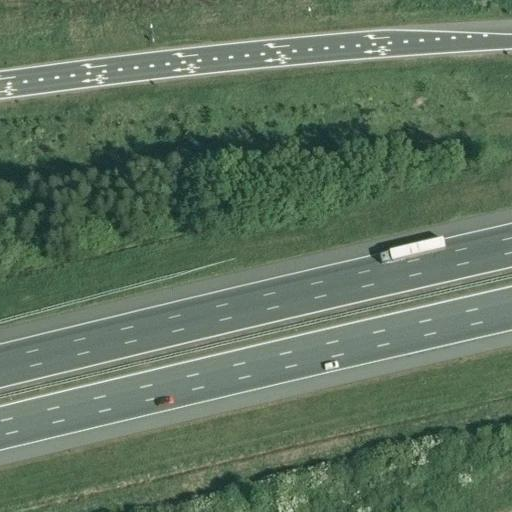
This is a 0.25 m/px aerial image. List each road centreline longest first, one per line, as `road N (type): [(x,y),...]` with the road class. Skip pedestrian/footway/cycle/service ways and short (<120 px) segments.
road 1 (motorway): [(511,247),(0,367)]
road 2 (motorway): [(0,429),(511,310)]
road 3 (motorway): [(511,43),(0,93)]
